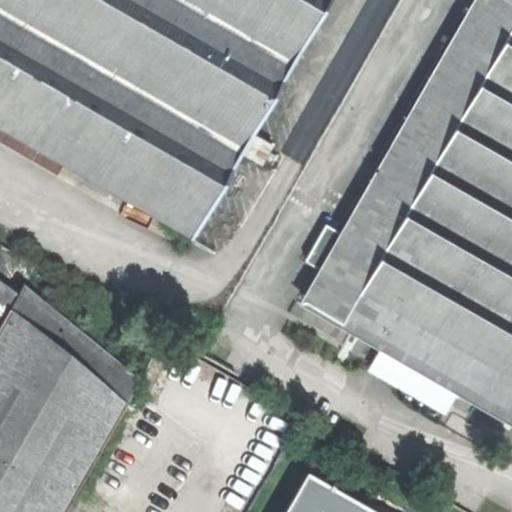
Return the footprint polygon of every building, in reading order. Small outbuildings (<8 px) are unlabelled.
[(0,0),(0,124),(191,233),(238,150),(260,162),(262,158),(270,163),(274,155),(266,150),(270,143),(249,130),(323,0),(0,0)] [(388,348),(511,418),(511,0),(473,0),(340,231),(326,223),(306,259),(319,267),(301,298),(388,348)] [(0,286),(0,319),(6,309),(13,296),(0,286)] [(12,315),(6,309),(0,319),(0,511),(64,511),(124,406),(117,400),(127,387),(23,302),(12,315)] [(364,511),(305,478),(285,511),(364,511)]
